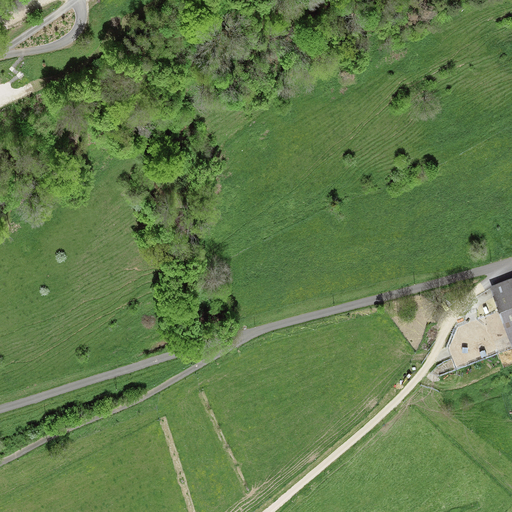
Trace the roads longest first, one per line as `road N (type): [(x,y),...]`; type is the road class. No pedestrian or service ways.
road 1 (residential): [(511,263),(248,332),(0,409)]
road 2 (track): [(503,265),(472,293),(397,398),(268,511)]
